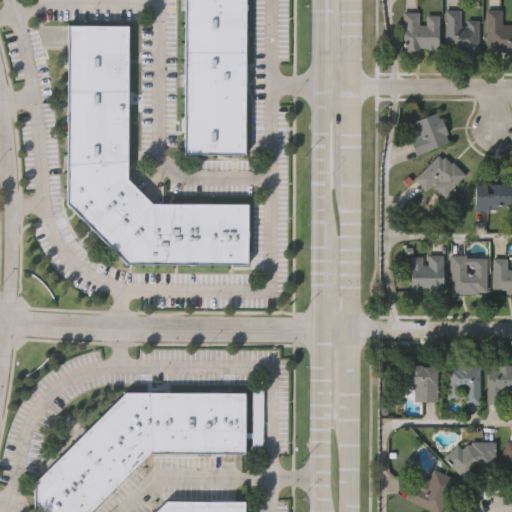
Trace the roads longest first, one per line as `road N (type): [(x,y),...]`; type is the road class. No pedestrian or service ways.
road 1 (secondary): [(344,511),(348,0)]
road 2 (residential): [(317,326),(119,328),(0,319)]
road 3 (tertiary): [(0,370),(9,253),(0,87)]
road 4 (residential): [(317,326),(511,329)]
road 5 (tertiary): [(323,87),(511,87)]
road 6 (secondary): [(317,326),(316,479)]
road 7 (secondary): [(323,87),(320,222)]
